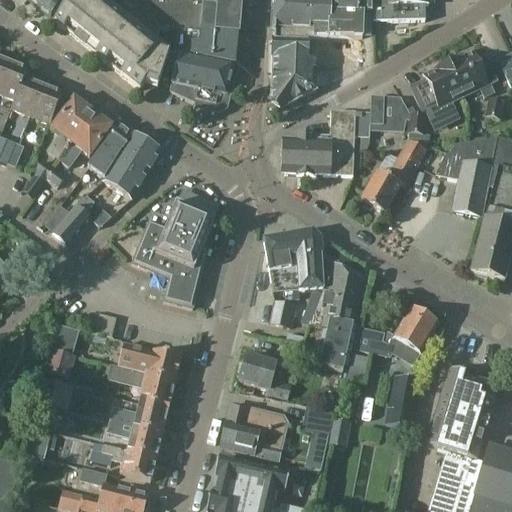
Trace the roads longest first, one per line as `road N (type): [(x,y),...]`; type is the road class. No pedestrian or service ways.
road 1 (residential): [(255,143),(261,177),(280,198),(511,342)]
road 2 (residential): [(0,18),(190,158)]
road 3 (residential): [(190,158),(30,307)]
road 4 (residential): [(190,158),(235,192),(245,220),(221,330)]
road 5 (residential): [(221,330),(182,511)]
road 6 (residential): [(498,0),(363,85)]
road 7 (residential): [(363,85),(255,143)]
